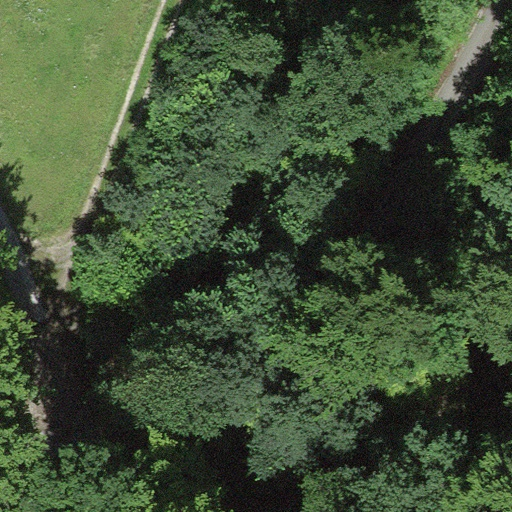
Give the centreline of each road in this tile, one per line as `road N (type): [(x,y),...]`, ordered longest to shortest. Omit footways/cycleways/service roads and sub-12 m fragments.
road 1 (unclassified): [(511,6),(208,444),(78,434),(0,483)]
road 2 (track): [(194,0),(165,49),(68,358),(78,434)]
road 3 (track): [(303,511),(382,467),(511,367)]
road 4 (track): [(0,228),(68,358)]
